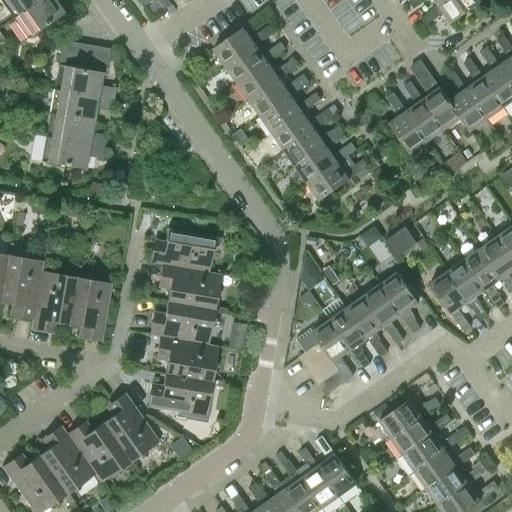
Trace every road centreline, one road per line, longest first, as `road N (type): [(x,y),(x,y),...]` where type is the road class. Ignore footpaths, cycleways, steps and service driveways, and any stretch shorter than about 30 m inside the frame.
road 1 (residential): [(147,51),(282,257),(255,405)]
road 2 (residential): [(255,405),(335,418),(442,344),(472,356)]
road 3 (residential): [(109,360),(132,222),(125,207)]
road 4 (residential): [(255,405),(248,439),(162,501)]
road 5 (residential): [(0,440),(109,360)]
